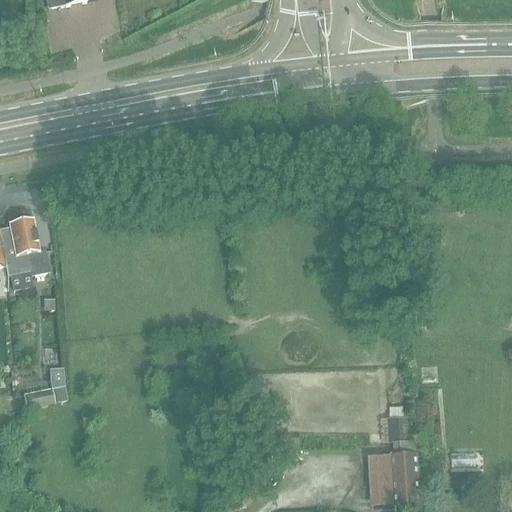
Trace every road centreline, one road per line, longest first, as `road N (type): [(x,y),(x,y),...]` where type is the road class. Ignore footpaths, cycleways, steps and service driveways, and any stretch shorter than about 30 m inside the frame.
road 1 (secondary): [(0,126),(236,79)]
road 2 (secondary): [(453,58),(383,38),(362,26),(344,0)]
road 3 (secondary): [(453,58),(328,67)]
